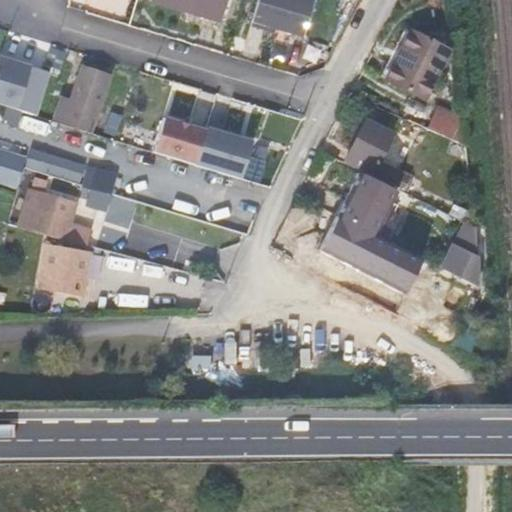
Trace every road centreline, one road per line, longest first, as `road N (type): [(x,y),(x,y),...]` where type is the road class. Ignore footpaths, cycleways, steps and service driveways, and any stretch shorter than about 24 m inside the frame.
road 1 (trunk): [(511,437),(0,439)]
road 2 (residential): [(25,0),(64,25),(323,102)]
road 3 (unknown): [(272,206),(0,116)]
road 4 (track): [(237,312),(196,326),(0,334)]
road 5 (residential): [(237,312),(249,253),(323,102)]
